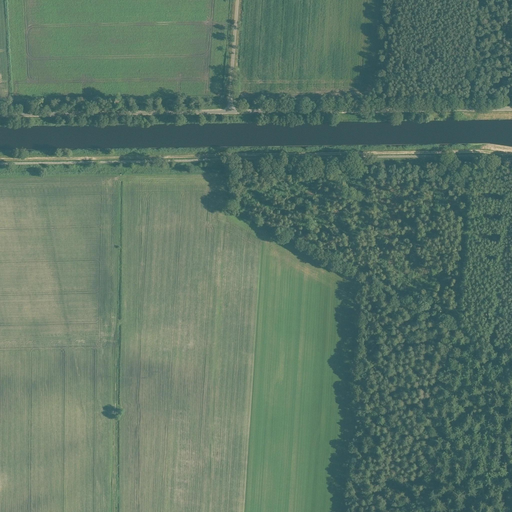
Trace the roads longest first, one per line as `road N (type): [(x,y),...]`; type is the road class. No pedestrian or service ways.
road 1 (track): [(511,151),(0,157)]
road 2 (unclassified): [(229,110),(511,106)]
road 3 (unclassified): [(0,113),(229,110)]
